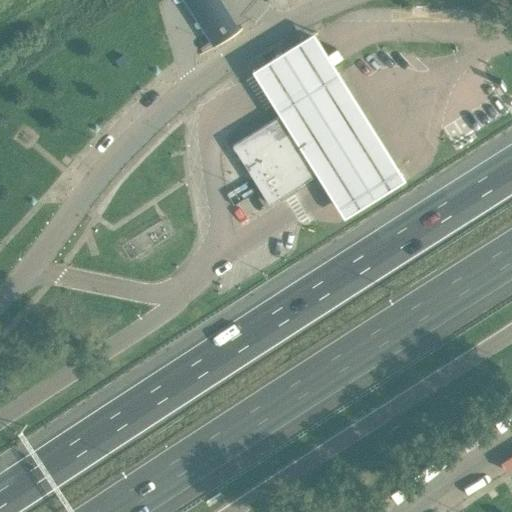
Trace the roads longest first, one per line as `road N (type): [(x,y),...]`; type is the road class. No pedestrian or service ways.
road 1 (motorway): [(511,175),(0,502)]
road 2 (motorway): [(123,511),(511,263)]
